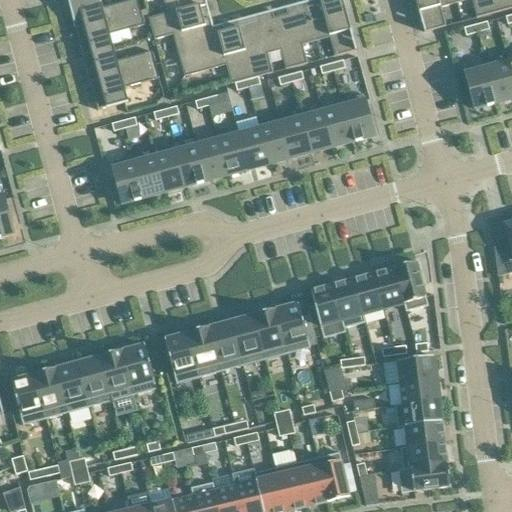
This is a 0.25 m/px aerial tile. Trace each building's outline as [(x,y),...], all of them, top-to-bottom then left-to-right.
[(75,31),(140,13),(136,0),(134,0),(102,9),(99,0),(79,0),(68,3),(75,31)] [(142,0),(144,3),(155,0),(163,0),(167,15),(167,16),(207,5),(205,0),(142,0)] [(354,43),(342,1),(341,0),(316,0),(306,3),(316,42),(329,39),(335,57),(356,51),(354,43)] [(457,4),(456,0),(414,0),(424,33),(445,27),(440,9),(457,4)] [(497,13),(493,0),(456,0),(457,4),(471,0),(476,19),(497,13)] [(511,0),(493,0),(497,13),(511,9),(511,0)] [(316,42),(306,3),(285,9),(287,16),(273,19),(272,13),(273,13),(272,12),(271,12),(281,52),(280,52),(285,70),(307,65),(302,46),(316,42)] [(184,78),(213,28),(210,19),(203,21),(200,8),(205,6),(206,7),(207,6),(207,5),(167,16),(167,15),(148,19),(154,41),(173,36),(184,78)] [(281,52),(271,12),(254,17),(256,24),(238,29),(252,80),(272,74),(267,55),(280,52),(281,52)] [(144,26),(140,13),(75,31),(83,57),(113,49),(110,36),(144,26)] [(487,23),(475,26),(477,34),(489,31),(487,23)] [(252,80),(238,29),(223,33),(221,26),(213,28),(184,78),(226,66),(231,85),(252,80)] [(477,34),(475,26),(464,29),(466,37),(477,34)] [(90,84),(155,66),(151,53),(117,62),(113,49),(83,57),(90,84)] [(345,69),(343,62),(331,65),(333,73),(345,69)] [(496,105),(487,69),(485,63),(463,69),(475,111),(496,105)] [(511,100),(511,79),(508,63),(487,69),(496,105),(511,100)] [(333,73),(331,65),(320,68),(322,76),(333,73)] [(124,89),(158,79),(155,66),(90,84),(97,111),(128,103),(124,89)] [(303,81),(301,73),(290,76),(292,84),(303,81)] [(292,84),(290,76),(278,79),(280,87),(292,84)] [(258,78),(246,82),(248,89),(260,86),(258,78)] [(248,89),(246,82),(235,85),(237,92),(248,89)] [(341,102),(343,108),(353,143),(374,138),(363,96),(341,102)] [(220,104),(218,97),(206,100),(208,108),(220,104)] [(208,108),(206,100),(195,103),(197,111),(208,108)] [(178,116),(176,108),(165,111),(167,119),(178,116)] [(353,143),(343,108),(323,113),(332,149),(353,143)] [(167,119),(165,111),(153,114),(155,122),(167,119)] [(332,149),(323,113),(302,119),(311,155),(332,149)] [(137,127),(135,119),(123,122),(125,130),(137,127)] [(311,155),(302,119),(281,124),(290,160),(311,155)] [(125,130),(123,122),(111,125),(114,133),(125,130)] [(290,160),(281,124),(260,130),(270,166),(290,160)] [(270,166),(260,130),(239,136),(249,172),(270,166)] [(249,172),(239,136),(218,141),(228,177),(249,172)] [(228,177),(218,141),(197,147),(207,183),(228,177)] [(207,183),(197,147),(177,152),(186,188),(207,183)] [(186,188),(177,152),(156,158),(165,194),(186,188)] [(144,200),(134,164),(133,158),(111,164),(122,206),(144,200)] [(165,194),(156,158),(134,164),(144,200),(165,194)] [(13,235),(3,197),(0,197),(0,239),(2,239),(2,238),(13,235)] [(511,274),(511,225),(506,227),(511,245),(494,249),(497,278),(498,279),(511,274)] [(416,263),(395,269),(404,305),(406,313),(428,307),(416,263)] [(404,305),(395,269),(374,275),(383,311),(404,305)] [(383,311),(374,275),(353,281),(363,316),(383,311)] [(363,316),(353,281),(332,286),(342,322),(341,322),(343,330),(365,324),(363,316)] [(342,322),(332,286),(310,292),(320,328),(341,322),(342,322)] [(276,310),(275,311),(287,356),(310,349),(298,305),(276,311),(276,310)] [(287,356),(275,311),(253,317),(265,362),(287,356)] [(265,362),(253,317),(252,317),(231,323),(243,367),(265,362)] [(243,367),(231,323),(210,329),(210,328),(209,328),(221,373),(243,367)] [(221,373),(209,328),(187,334),(199,379),(221,373)] [(199,379),(187,334),(186,335),(164,341),(176,386),(199,379)] [(415,346),(416,354),(428,353),(427,344),(415,346)] [(122,352),(121,352),(133,397),(157,391),(145,346),(122,352)] [(406,347),(394,349),(395,357),(407,355),(406,347)] [(395,357),(394,349),(382,350),(383,358),(395,357)] [(133,397),(121,352),(99,358),(111,403),(133,397)] [(111,403),(99,358),(99,359),(77,364),(89,409),(111,403)] [(397,363),(399,385),(437,380),(434,358),(397,363)] [(364,359),(352,360),(353,368),(365,367),(364,359)] [(353,368),(352,360),(340,362),(341,370),(353,368)] [(89,409),(77,364),(56,370),(55,370),(67,415),(89,409)] [(67,415),(55,370),(33,376),(45,421),(67,415)] [(45,421),(33,376),(32,376),(33,376),(11,382),(23,427),(45,421)] [(439,402),(437,380),(399,385),(402,406),(439,402)] [(339,384),(328,388),(330,396),(341,392),(339,384)] [(344,400),(341,392),(330,396),(332,403),(344,400)] [(442,423),(439,402),(402,406),(394,407),(397,429),(405,428),(442,423)] [(313,406),(301,409),(303,417),(315,414),(313,406)] [(289,411),(281,413),(284,425),(292,423),(289,411)] [(284,425),(281,413),(273,415),(276,427),(284,425)] [(322,427),(320,419),(308,422),(310,430),(322,427)] [(246,422),(235,425),(237,433),(248,430),(246,422)] [(354,422),(346,424),(349,436),(357,434),(354,422)] [(295,435),(293,426),(292,423),(284,425),(287,436),(295,435)] [(442,424),(442,423),(405,428),(408,449),(444,444),(442,424)] [(237,433),(235,425),(223,428),(225,436),(237,433)] [(287,436),(284,425),(276,427),(279,438),(287,436)] [(214,438),(213,430),(201,433),(203,441),(214,438)] [(259,442),(257,434),(245,437),(247,445),(259,442)] [(360,446),(357,434),(349,436),(352,448),(360,446)] [(247,445),(245,437),(233,440),(235,448),(247,445)] [(158,443),(146,446),(148,454),(160,451),(158,443)] [(217,452),(215,444),(203,447),(205,455),(217,452)] [(403,472),(448,466),(447,465),(444,444),(408,449),(400,450),(402,471),(403,472)] [(205,455),(203,447),(191,450),(193,458),(205,455)] [(136,448),(124,451),(126,459),(138,456),(136,448)] [(126,459),(124,451),(112,454),(114,462),(126,459)] [(175,462),(173,454),(161,457),(163,465),(175,462)] [(339,454),(317,460),(328,504),(350,498),(339,454)] [(11,460),(14,468),(25,465),(23,457),(11,460)] [(163,465),(161,457),(149,460),(151,468),(163,465)] [(87,472),(85,460),(77,461),(79,473),(87,472)] [(328,504),(317,460),(296,465),(307,508),(327,503),(327,504),(328,504)] [(79,473),(77,461),(69,463),(72,475),(79,473)] [(132,472),(131,464),(119,467),(121,475),(132,472)] [(27,473),(25,465),(14,468),(16,476),(27,473)] [(290,511),(307,508),(296,465),(275,470),(285,511),(290,511)] [(364,465),(356,466),(359,478),(367,476),(364,465)] [(450,488),(448,466),(403,472),(402,471),(398,471),(401,494),(450,488)] [(46,470),(48,477),(48,478),(60,475),(58,467),(46,470)] [(121,475),(119,467),(107,470),(109,478),(121,475)] [(285,511),(275,470),(254,475),(255,482),(256,482),(262,511),(285,511)] [(90,483),(88,475),(87,472),(79,473),(82,485),(90,483)] [(82,485),(79,473),(72,475),(74,487),(82,485)] [(370,488),(367,476),(359,478),(362,490),(370,488)] [(58,490),(56,482),(44,484),(46,492),(58,490)] [(262,511),(256,482),(255,482),(235,487),(240,511),(262,511)] [(218,511),(214,492),(215,492),(213,484),(191,490),(192,497),(193,497),(196,511),(218,511)] [(240,511),(235,487),(215,492),(214,492),(218,511),(240,511)] [(152,511),(151,507),(148,494),(127,499),(129,511),(152,511)] [(196,511),(193,497),(192,497),(172,502),(174,511),(196,511)] [(174,511),(172,502),(151,507),(152,511),(174,511)]
